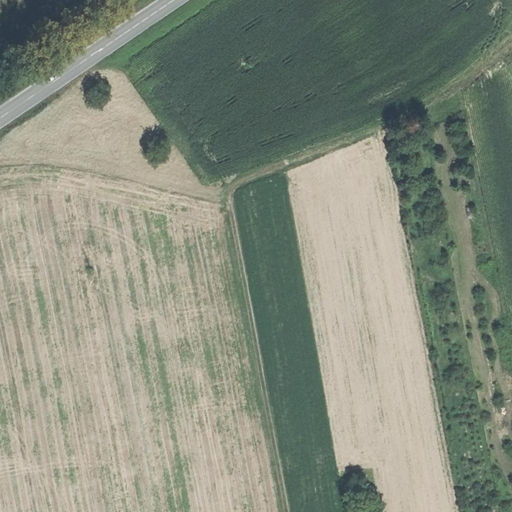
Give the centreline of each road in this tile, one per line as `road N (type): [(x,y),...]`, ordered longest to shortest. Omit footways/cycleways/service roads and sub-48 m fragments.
road 1 (track): [(286,511),(228,199),(234,185),(440,101),(511,39)]
road 2 (primary): [(175,0),(0,119)]
